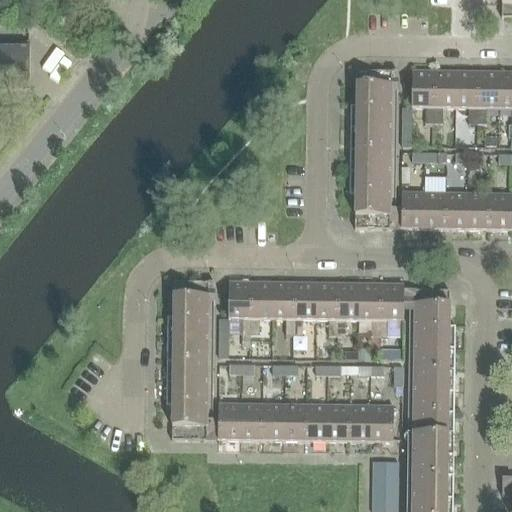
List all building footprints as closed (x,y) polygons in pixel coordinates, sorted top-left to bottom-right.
[(511,0),(501,0),(501,21),(511,20),(511,0)] [(0,92),(28,92),(28,94),(30,94),(30,52),(29,52),(29,36),(0,36),(0,92)] [(350,108),(349,197),(355,197),(355,218),(355,232),(359,232),(363,232),(389,233),(389,232),(390,220),(396,220),(396,208),(397,95),(398,74),(357,74),(357,87),(356,109),(350,108)] [(412,74),(411,111),(425,111),(425,127),(434,127),(434,74),(412,74)] [(434,74),(434,127),(442,127),(442,112),(455,112),(456,75),(434,74)] [(456,75),(455,112),(468,112),(468,128),(477,128),(478,75),(456,75)] [(478,75),(477,128),(485,128),(485,112),(498,112),(499,75),(478,75)] [(511,75),(499,75),(498,112),(511,112),(511,128),(511,75)] [(403,111),(403,121),(411,121),(411,111),(403,111)] [(403,121),(403,131),(411,131),(411,121),(403,121)] [(403,131),(402,141),(411,141),(411,131),(403,131)] [(496,149),(496,141),(485,140),(485,149),(496,149)] [(402,141),(402,150),(411,151),(411,141),(402,141)] [(412,165),(424,165),(424,157),(412,156),(412,165)] [(424,157),(424,165),(437,166),(437,157),(424,157)] [(437,157),(437,166),(446,166),(446,157),(437,157)] [(455,157),(455,166),(468,166),(468,157),(455,157)] [(468,157),(468,166),(480,166),(480,157),(468,157)] [(498,167),(511,167),(511,158),(498,158),(498,167)] [(401,232),(423,233),(424,196),(401,196),(401,208),(401,232)] [(424,196),(423,233),(445,233),(445,196),(424,196)] [(445,196),(445,233),(466,233),(467,197),(445,196)] [(467,197),(466,233),(488,234),(488,197),(467,197)] [(488,197),(488,234),(510,234),(510,197),(488,197)] [(398,232),(401,232),(401,208),(398,208),(390,208),(389,232),(398,232)] [(214,306),(215,285),(173,285),(173,320),(167,320),(166,353),(166,409),(171,409),(171,444),(206,444),(206,425),(207,353),(208,306),(214,306)] [(242,338),(250,338),(251,286),(228,286),(228,322),(242,322),(242,338)] [(259,323),(272,323),(272,286),(251,286),(250,338),(259,338),(259,323)] [(285,339),(294,339),(294,286),(272,286),(272,323),(285,323),(285,339)] [(302,323),(315,323),(316,287),(294,286),(294,339),(302,339),(302,323)] [(328,339),(337,339),(337,287),(316,287),(315,323),(328,323),(328,339)] [(359,287),(337,287),(337,339),(345,339),(346,324),(359,324),(359,287)] [(371,340),(380,340),(381,287),(359,287),(359,324),(371,324),(371,340)] [(403,312),(403,294),(403,293),(403,288),(381,287),(380,340),(389,340),(389,324),(403,324),(403,312)] [(414,312),(415,293),(406,293),(403,293),(403,294),(403,312),(406,312),(414,312)] [(407,511),(406,511),(452,511),(453,488),(453,464),(453,439),(454,415),(454,391),(454,367),(455,342),(455,329),(449,329),(449,318),(449,308),(449,294),(415,293),(415,294),(414,312),(409,312),(409,313),(409,318),(409,342),(408,366),(408,390),(408,415),(408,439),(407,463),(407,487),(407,511)] [(228,322),(220,322),(219,322),(219,332),(228,332),(228,322)] [(228,332),(219,332),(219,342),(228,342),(228,332)] [(250,339),(242,339),(242,350),(250,350),(250,339)] [(228,342),(219,342),(219,352),(228,352),(228,342)] [(358,364),(358,365),(371,365),(371,364),(371,351),(358,351),(358,364)] [(228,352),(219,352),(219,362),(228,362),(228,352)] [(388,353),(388,364),(402,364),(402,353),(388,353)] [(344,363),(356,363),(356,355),(344,355),(344,363)] [(228,377),(241,377),(241,369),(228,369),(228,377)] [(241,369),(241,377),(253,377),(253,369),(241,369)] [(271,378),(285,378),(285,369),(271,369),(271,378)] [(285,369),(285,378),(296,378),(296,369),(285,369)] [(315,378),(328,378),(328,370),(315,370),(315,378)] [(328,378),(339,378),(339,370),(328,370),(328,378)] [(358,379),(371,379),(371,370),(358,370),(358,379)] [(371,370),(371,379),(383,379),(384,370),(371,370)] [(394,370),(394,380),(402,380),(403,370),(394,370)] [(402,390),(402,380),(394,380),(393,390),(402,390)] [(218,425),(217,444),(240,445),(241,408),(218,407),(218,425)] [(241,408),(240,445),(262,445),(262,408),(241,408)] [(262,408),(262,445),(284,445),(284,408),(262,408)] [(284,408),(284,445),(305,445),(306,408),(284,408)] [(306,408),(305,445),(327,445),(327,408),(306,408)] [(327,408),(327,445),(348,446),(349,409),(327,408)] [(349,409),(348,446),(370,446),(370,409),(349,409)] [(370,409),(370,446),(393,446),(393,409),(370,409)] [(214,444),(217,444),(218,425),(215,425),(206,425),(206,444),(214,444)] [(511,486),(503,487),(503,482),(502,482),(502,499),(511,499),(511,486)]
